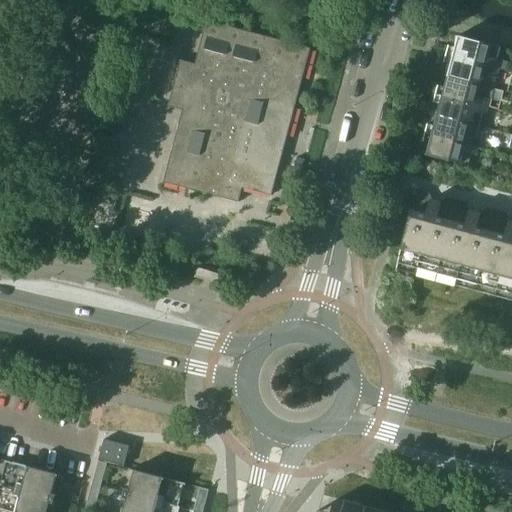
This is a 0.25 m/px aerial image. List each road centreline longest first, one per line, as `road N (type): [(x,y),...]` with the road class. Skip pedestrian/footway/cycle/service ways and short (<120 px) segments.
road 1 (residential): [(306,333),(400,0)]
road 2 (tertiary): [(261,349),(0,292)]
road 3 (tertiary): [(0,318),(247,382)]
road 4 (tertiary): [(336,419),(511,461)]
road 5 (tertiary): [(511,431),(350,390)]
